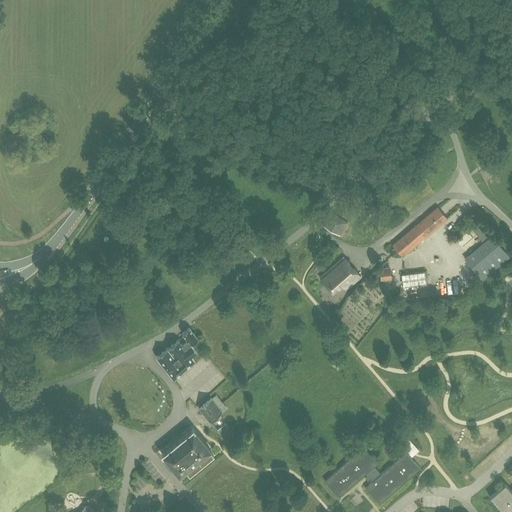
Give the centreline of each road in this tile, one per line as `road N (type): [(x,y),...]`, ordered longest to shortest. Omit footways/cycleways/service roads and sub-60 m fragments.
road 1 (residential): [(417,115),(311,222),(142,347)]
road 2 (tertiary): [(225,0),(86,197)]
road 3 (residential): [(437,195),(360,258),(331,239)]
road 4 (residential): [(142,347),(179,402),(145,441)]
